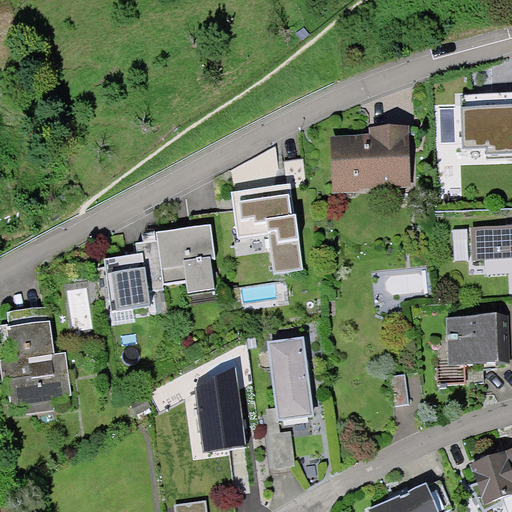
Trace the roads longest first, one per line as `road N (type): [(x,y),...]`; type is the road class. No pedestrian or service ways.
road 1 (residential): [(0,276),(391,78),(511,44)]
road 2 (residential): [(511,410),(407,449),(306,508)]
